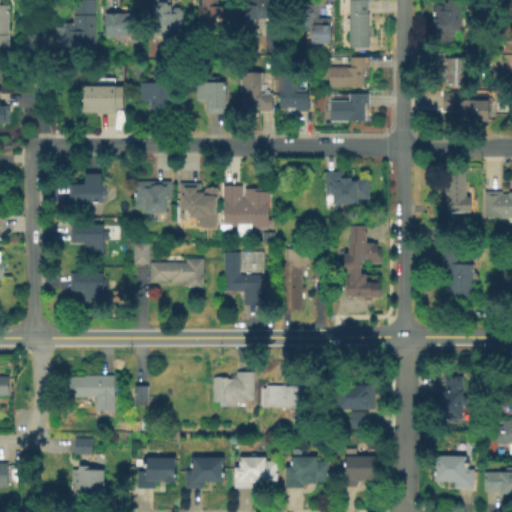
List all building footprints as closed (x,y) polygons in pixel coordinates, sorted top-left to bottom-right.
[(96,0),(97,46),(64,46),(64,22),(66,23),(66,21),(74,21),(74,0),(96,0)] [(172,0),(172,7),(175,3),(178,3),(182,6),(181,29),(171,29),(171,34),(160,34),(160,30),(154,29),(155,0),(172,0)] [(219,0),(219,4),(226,4),(226,21),(194,21),(194,4),(200,4),(200,0),(219,0)] [(274,0),(274,16),(258,16),(257,39),(243,39),(244,4),(257,4),(257,0),(274,0)] [(371,13),(371,49),(350,48),(351,0),(369,0),(369,13),(371,13)] [(460,0),(460,29),(433,29),(434,6),(442,6),(442,0),(460,0)] [(483,0),(484,25),(465,26),(465,13),(470,12),(470,0),(483,0)] [(319,2),(319,17),(331,16),(331,44),(313,44),(312,27),(302,28),(301,1),(319,2)] [(0,4),(8,4),(8,45),(0,45),(0,4)] [(139,35),(107,37),(106,13),(138,11),(139,35)] [(282,54),(267,55),(266,34),(281,34),(282,54)] [(470,56),(470,86),(447,86),(447,77),(441,77),(441,68),(446,68),(446,57),(470,56)] [(369,58),(369,71),(365,71),(365,87),(331,88),(330,68),(349,67),(349,58),(369,58)] [(263,69),(263,89),(273,89),(273,108),(260,108),(260,104),(248,104),(248,88),(242,88),(242,69),(263,69)] [(309,91),(309,110),(296,109),(296,106),(279,106),(280,70),(300,71),(299,91),(309,91)] [(170,79),(171,114),(151,115),(151,100),(141,100),(139,80),(152,78),(151,74),(163,74),(163,78),(170,79)] [(116,107),(116,111),(80,111),(82,82),(98,81),(98,76),(115,77),(115,84),(123,84),(123,107),(116,107)] [(226,79),(227,108),(207,109),(206,98),(197,98),(196,80),(226,79)] [(460,93),(460,111),(444,111),(445,93),(460,93)] [(371,94),(371,104),(367,104),(367,121),(332,121),(332,101),(351,101),(351,94),(371,94)] [(0,104),(8,104),(8,123),(0,123),(0,104)] [(352,175),(353,179),(370,176),(371,198),(359,198),(360,205),(334,205),(334,195),(327,195),(326,173),(345,170),(346,175),(352,175)] [(465,171),(466,198),(471,198),(472,211),(448,211),(447,171),(465,171)] [(99,173),(99,185),(106,185),(106,193),(100,194),(100,202),(66,203),(66,183),(81,182),(81,173),(99,173)] [(172,180),(171,199),(165,198),(166,213),(144,213),(144,208),(136,208),(136,179),(172,180)] [(202,182),(203,189),(219,188),(219,228),(205,229),(195,225),(190,225),(191,229),(183,229),(183,221),(180,221),(180,181),(202,182)] [(244,185),(244,198),(246,198),(246,188),(263,188),(262,191),(272,191),(272,201),(270,201),(270,227),(224,227),(225,184),(244,185)] [(511,216),(485,217),(485,189),(504,189),(504,192),(511,191),(511,216)] [(76,220),(76,222),(102,222),(103,227),(108,226),(108,236),(102,236),(104,247),(81,249),(82,240),(72,241),(72,239),(69,239),(70,220),(76,220)] [(366,226),(367,244),(380,244),(380,263),(371,263),(371,261),(361,261),(361,275),(366,275),(366,284),(380,284),(381,298),(349,298),(349,273),(344,273),(344,254),(349,254),(349,242),(350,242),(350,226),(366,226)] [(150,264),(134,265),(134,242),(150,242),(150,264)] [(239,252),(242,253),(242,275),(266,275),(266,292),(225,292),(225,253),(231,253),(231,245),(239,245),(239,252)] [(473,262),(473,299),(446,298),(446,265),(442,265),(442,248),(459,248),(459,262),(473,262)] [(205,256),(205,285),(187,285),(188,279),(152,279),(152,260),(187,260),(187,256),(205,256)] [(303,263),(303,311),(281,310),(281,263),(303,263)] [(103,272),(103,276),(109,275),(109,283),(101,284),(101,295),(83,297),(83,288),(70,289),(70,270),(76,269),(76,272),(103,272)] [(256,371),(256,399),(246,399),(246,402),(244,402),(244,406),(221,407),(220,403),(214,403),(214,377),(231,375),(231,377),(238,377),(238,371),(248,370),(256,371)] [(463,405),(462,418),(443,418),(444,374),(463,375),(463,393),(467,398),(467,401),(463,405)] [(0,375),(9,375),(9,394),(0,394),(0,375)] [(116,375),(116,411),(97,411),(97,397),(70,397),(70,376),(86,377),(86,375),(116,375)] [(372,383),(372,408),(335,408),(335,383),(372,383)] [(149,384),(149,403),(135,403),(135,384),(149,384)] [(312,388),(311,426),(294,425),(295,409),(263,408),(264,389),(268,389),(268,386),(312,388)] [(365,410),(365,426),(340,427),(340,411),(365,410)] [(511,420),(511,455),(510,455),(510,444),(497,444),(498,426),(504,426),(504,420),(511,420)] [(93,436),(92,453),(75,453),(75,436),(93,436)] [(377,454),(377,479),(357,479),(357,485),(339,485),(339,469),(346,468),(346,455),(377,454)] [(328,460),(328,480),(302,480),(302,487),(286,487),(286,465),(292,465),(292,455),(318,455),(318,460),(328,460)] [(474,471),(473,489),(454,488),(454,482),(434,481),(435,455),(467,456),(467,470),(474,471)] [(224,456),(224,480),(203,480),(204,486),(186,486),(185,468),(193,468),(193,457),(224,456)] [(266,456),(266,460),(278,460),(278,479),(253,480),(253,487),(235,487),(235,466),(240,465),(240,456),(266,456)] [(177,458),(177,483),(165,483),(165,481),(156,481),(156,489),(139,489),(139,472),(147,472),(147,458),(177,458)] [(0,463),(7,463),(8,486),(0,486),(0,463)] [(104,468),(104,493),(78,492),(79,464),(89,465),(89,468),(104,468)] [(511,470),(511,493),(485,492),(484,472),(511,470)]
